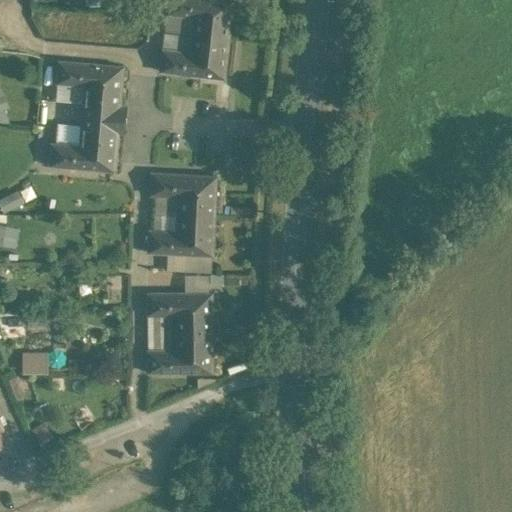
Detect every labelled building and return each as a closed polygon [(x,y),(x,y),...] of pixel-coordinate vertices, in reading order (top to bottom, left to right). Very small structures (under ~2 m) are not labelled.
[(233,0),(167,0),(166,13),(194,16),(192,34),(229,38),(233,0)] [(229,38),(192,34),(190,51),(162,48),(160,70),(225,78),(229,38)] [(124,66),(58,60),(57,82),(84,85),(83,102),(127,106),(127,105),(121,104),(124,66)] [(36,121),(52,121),(53,99),(37,98),(36,121)] [(127,106),(83,102),(79,145),(51,143),(50,165),(115,171),(118,132),(125,132),(127,106)] [(217,175),(151,172),(150,194),(178,195),(178,213),(215,215),(217,175)] [(0,198),(0,205),(3,211),(28,199),(22,188),(0,198)] [(215,215),(178,213),(177,231),(149,229),(148,252),(213,255),(215,215)] [(0,248),(16,252),(21,227),(0,222),(0,248)] [(187,288),(216,287),(215,272),(186,273),(187,288)] [(212,292),(147,292),(147,315),(175,314),(175,332),(213,332),(212,292)] [(213,332),(175,332),(175,350),(147,350),(148,372),(213,372),(213,332)] [(50,371),(50,349),(24,350),(25,372),(50,371)] [(0,419),(0,445),(10,441),(0,419)] [(44,421),(31,428),(40,444),(53,437),(44,421)]
